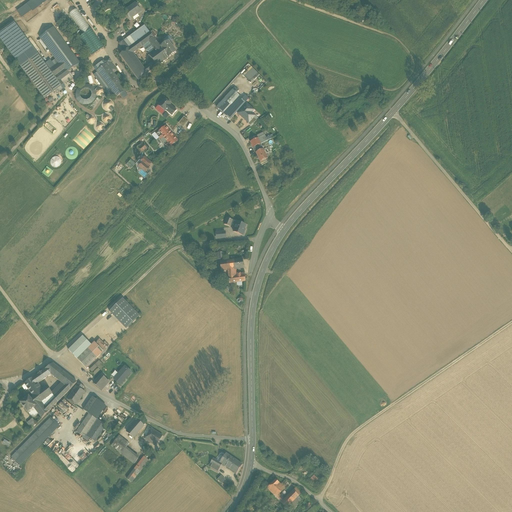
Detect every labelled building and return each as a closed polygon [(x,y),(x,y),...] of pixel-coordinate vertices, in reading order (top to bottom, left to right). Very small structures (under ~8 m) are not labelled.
[(22,17),(31,10),(26,3),(16,10),(22,17)] [(138,5),(125,13),(130,22),(143,13),(138,5)] [(90,29),(77,8),(69,13),(83,34),(90,29)] [(32,48),(14,23),(0,33),(0,38),(16,60),(32,48)] [(123,41),(129,49),(129,48),(150,33),(145,26),(124,41),(123,41)] [(57,27),(45,37),(64,62),(53,70),(40,53),(21,68),(45,98),(64,83),(58,75),(66,69),(69,72),(83,61),(57,27)] [(150,33),(129,48),(133,54),(142,47),(154,62),(157,67),(169,58),(160,47),(153,38),(150,33)] [(124,49),(126,51),(129,49),(123,41),(124,41),(121,39),(118,41),(118,44),(120,46),(122,46),(124,49)] [(165,43),(160,47),(169,58),(176,52),(169,43),(168,41),(165,43)] [(138,81),(148,74),(144,69),(133,54),(129,48),(129,49),(126,51),(120,55),(138,81)] [(107,64),(97,72),(116,97),(125,90),(107,64)] [(255,76),(256,78),(259,75),(249,64),(240,72),(249,81),(255,76)] [(150,65),(144,69),(148,74),(153,70),(150,65)] [(97,94),(99,95),(101,95),(102,94),(103,93),(104,91),(103,89),(102,88),(101,87),(99,87),(97,88),(96,89),(96,91),(96,93),(97,94)] [(234,102),(240,96),(237,94),(233,90),(232,90),(216,107),(223,114),(234,102)] [(236,104),(241,108),(249,99),(244,95),(241,98),(236,104)] [(158,106),(165,112),(166,111),(170,105),(171,104),(164,98),(158,106)] [(106,109),(108,110),(110,109),(112,108),(112,106),(112,103),(111,102),(109,100),(107,100),(105,101),(103,102),(103,104),(103,106),(104,108),(106,109)] [(229,120),(241,108),(236,104),(234,102),(223,114),(229,120)] [(246,103),(237,113),(248,123),(249,124),(254,118),(256,116),(252,113),(254,110),(246,103)] [(170,105),(166,111),(172,116),(177,111),(170,105)] [(182,127),(188,120),(183,116),(178,123),(182,127)] [(250,126),(257,121),(254,118),(249,124),(248,123),(247,124),(250,126)] [(169,131),(164,125),(157,130),(158,131),(155,133),(159,138),(162,136),(163,137),(166,134),(166,133),(169,131)] [(173,136),(169,131),(166,133),(166,134),(163,137),(162,136),(159,138),(160,140),(163,138),(167,141),(173,136)] [(153,141),(148,134),(144,137),(147,140),(148,139),(151,143),(153,141)] [(265,135),(258,138),(261,144),(267,141),(265,136),(265,135)] [(177,140),(173,136),(167,141),(163,138),(160,140),(164,144),(166,143),(167,144),(166,145),(167,146),(166,146),(168,148),(169,148),(171,147),(171,146),(174,144),(173,144),(174,143),(174,142),(177,140)] [(258,138),(250,142),(253,148),(261,144),(258,138)] [(256,153),(260,162),(268,158),(263,149),(256,153)] [(144,172),(152,163),(144,156),(137,165),(144,172)] [(51,157),(51,167),(60,167),(60,157),(51,157)] [(130,168),(135,164),(130,160),(126,164),(130,168)] [(224,225),(230,227),(232,220),(227,218),(224,225)] [(246,225),(236,222),(234,226),(235,227),(233,232),(243,236),(244,232),(243,231),(246,225)] [(243,259),(226,261),(228,271),(236,270),(244,269),(243,259)] [(237,274),(236,270),(228,271),(229,284),(236,283),(242,282),(245,282),(244,273),(237,274)] [(123,299),(109,312),(126,329),(139,317),(123,299)] [(83,337),(68,350),(86,368),(103,352),(95,344),(94,343),(91,345),(83,337)] [(95,344),(103,352),(107,348),(99,340),(95,344)] [(105,365),(99,360),(90,369),(96,374),(105,365)] [(77,382),(53,364),(38,374),(41,379),(42,380),(51,374),(62,383),(53,392),(55,396),(54,397),(55,398),(58,402),(77,382)] [(125,367),(114,379),(120,384),(131,372),(125,367)] [(58,402),(55,398),(45,408),(41,403),(52,394),(46,386),(41,390),(36,383),(41,379),(38,374),(24,384),(33,396),(30,398),(36,406),(34,408),(38,414),(42,419),(58,402)] [(97,376),(90,384),(99,390),(100,389),(105,383),(97,376)] [(106,381),(105,383),(100,389),(104,392),(110,385),(106,381)] [(76,386),(67,399),(76,405),(85,392),(80,388),(76,386)] [(28,413),(34,408),(36,406),(30,398),(29,396),(20,403),(28,413)] [(105,406),(92,397),(84,410),(89,414),(96,419),(105,406)] [(38,414),(34,408),(28,413),(32,419),(38,414)] [(84,437),(96,419),(89,414),(76,432),(84,437)] [(59,426),(51,418),(11,457),(20,466),(59,426)] [(36,424),(32,419),(27,423),(31,429),(36,424)] [(99,420),(88,437),(95,442),(106,425),(99,420)] [(137,420),(126,432),(133,437),(136,435),(144,425),(137,420)] [(111,421),(110,421),(109,422),(108,423),(107,424),(107,426),(107,427),(107,428),(108,429),(109,430),(110,431),(112,431),(113,431),(114,430),(116,430),(116,428),(117,427),(117,426),(117,424),(116,423),(115,422),(114,421),(113,421),(111,421)] [(151,429),(145,440),(156,446),(163,436),(151,429)] [(120,435),(111,446),(122,454),(120,456),(127,462),(128,460),(134,464),(140,457),(130,450),(133,446),(120,435)] [(220,470),(223,463),(229,453),(227,451),(224,454),(222,453),(219,459),(213,455),(211,460),(213,462),(213,467),(220,470)] [(229,453),(223,463),(238,472),(244,462),(229,453)] [(149,461),(144,457),(126,479),(131,483),(149,461)] [(315,475),(311,480),(316,484),(320,479),(315,475)] [(221,476),(217,480),(221,484),(225,480),(221,476)] [(278,478),(271,484),(269,486),(282,502),(286,499),(281,492),(289,485),(286,482),(283,484),(278,478)] [(296,488),(286,498),(292,504),(302,495),(296,488)]
